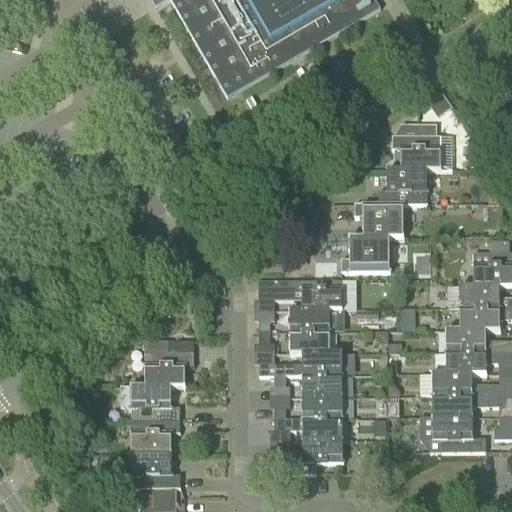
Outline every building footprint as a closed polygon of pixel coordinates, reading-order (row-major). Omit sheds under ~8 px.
[(166,0),(225,101),(309,54),(305,47),(335,30),(339,36),(379,13),(371,0),(166,0)] [(427,176),(427,177),(441,177),(452,177),(452,142),(440,142),(392,143),(392,156),(399,156),(400,176),(400,177),(427,176)] [(427,210),(427,177),(427,176),(400,177),(400,176),(385,177),(385,199),(376,199),(376,210),(353,211),(427,210)] [(348,243),(403,243),(403,211),(427,210),(353,211),(353,225),(362,225),(362,242),(348,242),(348,243)] [(403,243),(348,243),(348,266),(340,266),(340,278),(390,277),(389,244),(403,244),(403,243)] [(500,292),(500,293),(511,292),(511,257),(508,257),(508,245),(488,246),(488,258),(473,258),(473,291),(473,292),(500,292)] [(286,317),(340,317),(340,294),(292,295),(292,285),(258,285),(258,294),(258,305),(253,305),(253,317),(274,317),(274,305),(299,305),(299,316),(286,316),(286,317)] [(511,302),(501,303),(500,293),(500,292),(473,292),(473,291),(460,291),(460,315),(511,314),(511,302)] [(356,323),(378,323),(378,314),(356,314),(356,323)] [(511,336),(511,335),(511,314),(460,315),(460,335),(460,336),(485,336),(499,336),(500,324),(511,324),(511,336)] [(258,339),(270,339),(270,327),(274,326),(274,317),(253,317),(253,327),(258,327),(258,339)] [(287,339),(329,339),(328,318),(340,318),(340,317),(286,317),(287,339)] [(485,345),(485,336),(460,336),(460,335),(446,335),(446,359),(511,358),(511,335),(511,336),(511,345),(485,345)] [(254,362),(274,361),(274,349),(270,348),(270,339),(258,339),(258,349),(254,349),(254,362)] [(287,361),(340,360),(329,360),(329,339),(287,339),(287,361)] [(144,392),(186,392),(185,371),(193,371),(193,358),(168,358),(168,346),(144,346),(144,392)] [(401,358),(401,347),(389,347),(389,358),(401,358)] [(498,379),(511,378),(511,358),(446,359),(446,379),(431,379),(431,380),(471,379),(485,379),(485,367),(499,367),(498,379)] [(300,383),(341,382),(340,360),(287,361),(287,362),(300,362),(300,370),(285,370),(275,370),(274,361),(254,362),(254,370),(258,370),(259,381),(273,381),(274,383),(285,383),(285,380),(300,380),(300,383)] [(397,378),(397,366),(388,365),(388,378),(397,378)] [(432,403),(511,401),(511,378),(498,379),(498,389),(471,388),(471,379),(431,380),(432,403)] [(300,404),(341,404),(341,382),(300,383),(300,404)] [(269,404),(289,404),(289,392),(285,392),(285,383),(274,383),(274,392),(269,392),(269,404)] [(186,393),(186,392),(144,392),(120,392),(120,409),(125,414),(130,414),(130,426),(180,426),(180,413),(171,413),(171,393),(186,393)] [(432,424),(473,423),(473,412),(511,412),(511,401),(432,403),(432,422),(432,424)] [(285,427),(285,424),(285,414),(289,413),(289,404),(269,404),(270,413),(274,413),(274,427),(285,427)] [(300,426),(341,426),(341,404),(300,404),(300,424),(300,426)] [(432,424),(432,422),(419,422),(419,445),(439,445),(440,457),(485,457),(485,444),(473,444),(473,423),(432,424)] [(274,427),(274,435),(269,435),(270,449),(342,448),(341,426),(300,426),(300,424),(285,424),(285,427),(274,427)] [(131,459),(172,459),(172,438),(180,438),(180,426),(130,426),(131,458),(131,459)] [(511,444),(511,433),(496,434),(497,445),(511,444)] [(342,448),(270,449),(270,457),(274,457),(274,468),(286,468),(286,480),(316,479),(315,469),(342,469),(342,448)] [(131,459),(131,458),(120,458),(119,478),(123,481),(131,481),(131,493),(180,493),(180,480),(172,480),(172,459),(131,459)]
